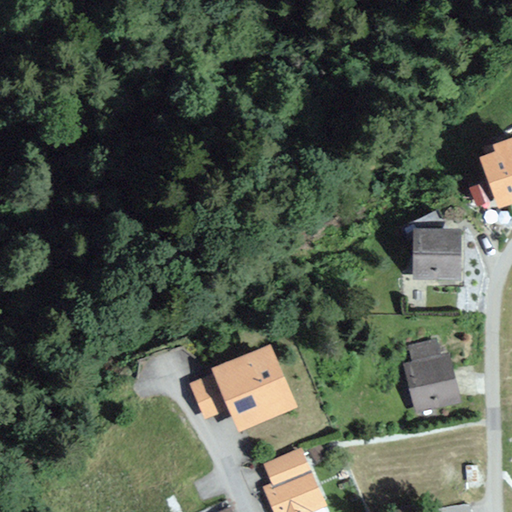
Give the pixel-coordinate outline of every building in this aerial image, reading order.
[(474,157),(494,209),(511,202),(511,135),(485,146),(487,152),(474,157)] [(453,281),(453,229),(409,229),(409,282),(453,281)] [(435,353),(432,339),(405,346),(409,361),(399,363),(411,410),(456,399),(444,351),(435,353)] [(207,374),(186,384),(202,422),(225,412),(234,431),(289,407),(261,343),(205,368),(207,374)] [(260,486),(273,511),(312,511),(323,506),(301,464),(260,486)] [(439,511),(474,511),(473,502),(439,507),(439,511)] [(419,511),(418,503),(383,509),(383,511),(419,511)]
